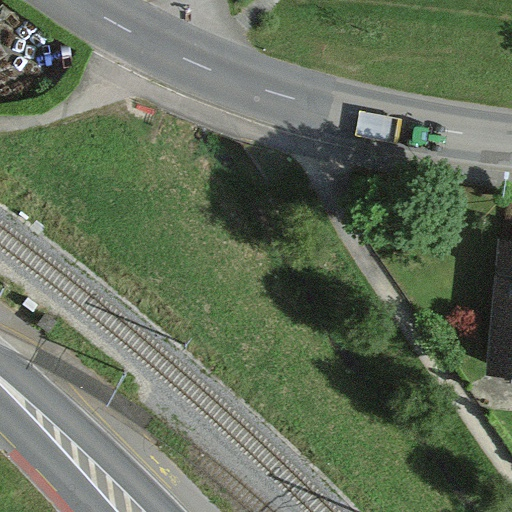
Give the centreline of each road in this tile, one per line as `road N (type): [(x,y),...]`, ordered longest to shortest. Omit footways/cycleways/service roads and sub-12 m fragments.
road 1 (tertiary): [(78,0),(177,54),(283,95),(511,139)]
road 2 (primary): [(0,363),(150,511)]
